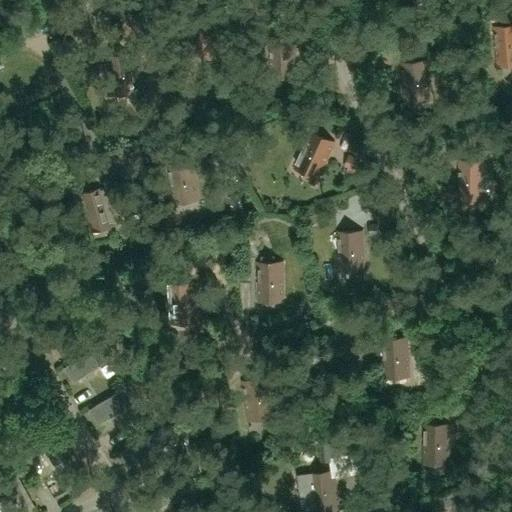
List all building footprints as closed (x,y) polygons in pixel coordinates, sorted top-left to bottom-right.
[(216,56),(219,17),(194,15),(190,54),(191,54),(192,49),(215,51),(215,56),(216,56)] [(511,59),(511,25),(495,26),(496,60),(511,59)] [(294,71),(293,37),(268,38),(269,72),(294,71)] [(128,53),(103,56),(108,95),(109,95),(108,90),(132,87),(132,92),(133,91),(128,53)] [(429,95),(427,61),(402,63),(404,97),(429,95)] [(311,133),(297,164),(320,175),(334,143),(311,133)] [(480,149),(480,160),(459,160),(459,195),(493,195),(493,149),(480,149)] [(200,199),(193,161),(168,165),(175,203),(176,203),(175,199),(198,195),(199,199),(200,199)] [(103,190),(103,188),(79,194),(89,232),(90,232),(89,227),(111,221),(113,225),(112,220),(117,219),(108,189),(103,190)] [(365,266),(363,231),(338,232),(340,267),(365,266)] [(283,303),(282,269),(257,269),(258,304),(283,303)] [(197,324),(195,289),(170,290),(171,325),(197,324)] [(488,336),(491,346),(505,341),(502,332),(488,336)] [(410,372),(407,337),(382,339),(384,374),(410,372)] [(275,418),(269,380),(244,383),(250,422),(251,421),(250,417),(273,414),(274,418),(275,418)] [(425,424),(425,458),(450,459),(450,424),(425,424)] [(339,505),(334,470),(309,474),(314,508),(339,505)]
